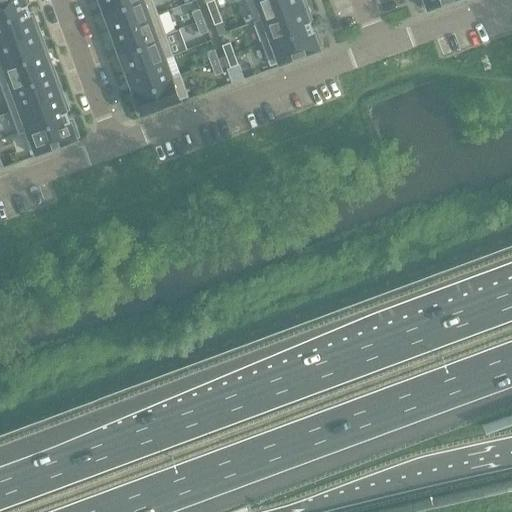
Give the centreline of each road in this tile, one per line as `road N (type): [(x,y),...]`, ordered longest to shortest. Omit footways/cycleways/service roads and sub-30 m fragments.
road 1 (motorway): [(511,302),(0,492)]
road 2 (motorway): [(115,511),(511,365)]
road 3 (residential): [(379,50),(115,145)]
road 4 (motorway): [(301,511),(511,461)]
road 5 (residential): [(115,145),(59,0)]
road 6 (residential): [(511,1),(379,50)]
road 7 (residential): [(115,145),(0,188)]
